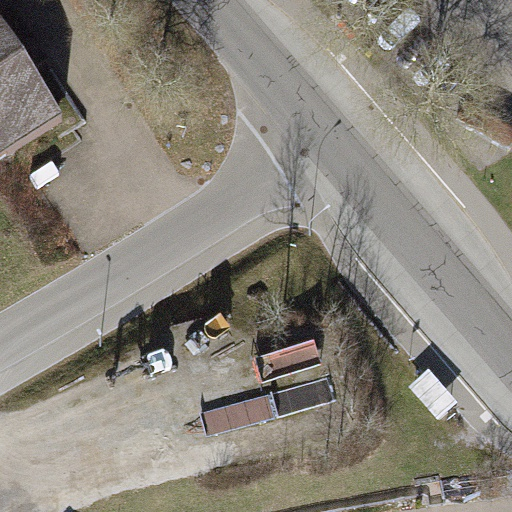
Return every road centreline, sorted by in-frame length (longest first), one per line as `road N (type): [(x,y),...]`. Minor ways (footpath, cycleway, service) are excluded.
road 1 (residential): [(323,134),(230,207),(0,350)]
road 2 (tertiary): [(511,350),(323,134)]
road 3 (tertiary): [(323,134),(207,0)]
